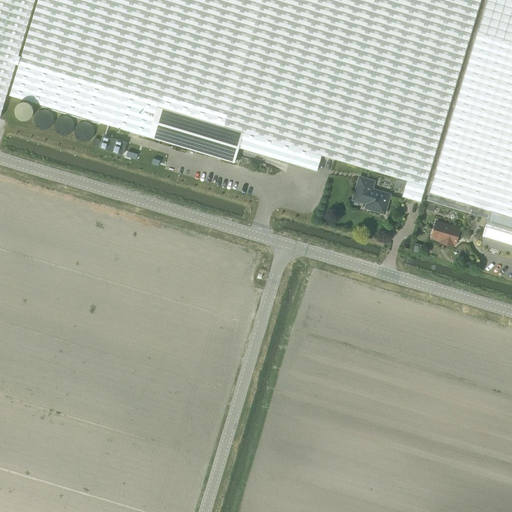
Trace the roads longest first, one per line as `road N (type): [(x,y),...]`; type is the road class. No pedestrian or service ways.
road 1 (unclassified): [(284,243),(0,156)]
road 2 (unclassified): [(204,511),(284,243)]
road 3 (unclassified): [(511,311),(284,243)]
